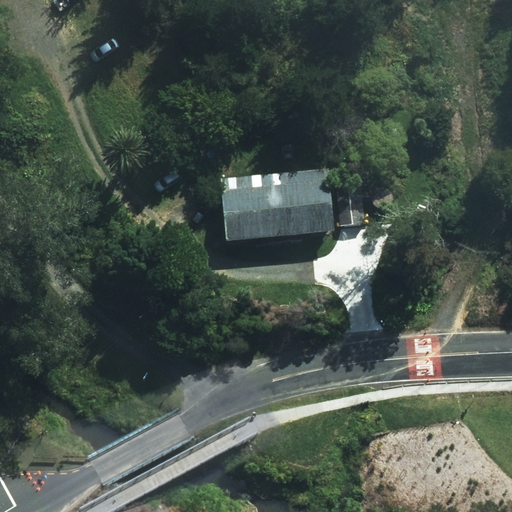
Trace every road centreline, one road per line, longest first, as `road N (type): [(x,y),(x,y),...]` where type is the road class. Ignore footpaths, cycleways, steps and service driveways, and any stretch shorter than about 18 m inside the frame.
road 1 (tertiary): [(511,351),(368,361),(272,381),(4,511)]
road 2 (track): [(428,355),(490,218),(477,42),(461,0)]
road 3 (track): [(243,393),(128,342),(85,309),(0,204)]
